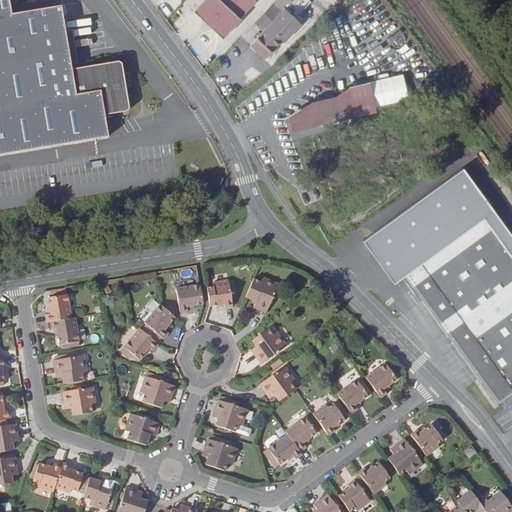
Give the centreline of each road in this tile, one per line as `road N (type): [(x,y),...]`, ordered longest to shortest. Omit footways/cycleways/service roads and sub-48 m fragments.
road 1 (residential): [(170,470),(273,501),(438,383)]
road 2 (residential): [(18,280),(45,422),(170,470)]
road 3 (unclassified): [(130,0),(223,125),(267,221)]
road 4 (unclassified): [(18,280),(220,246),(267,221)]
road 5 (unclassified): [(267,221),(438,383)]
